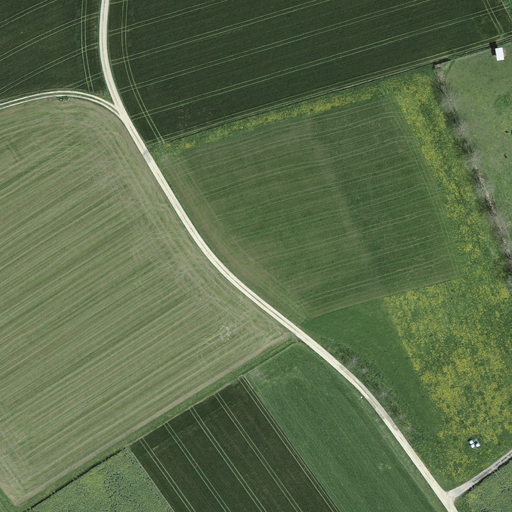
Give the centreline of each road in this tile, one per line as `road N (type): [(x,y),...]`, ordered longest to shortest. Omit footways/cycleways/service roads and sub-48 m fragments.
road 1 (track): [(454,511),(378,407),(221,269),(159,180),(120,112),(103,59),(105,0)]
road 2 (track): [(120,112),(71,93),(0,106)]
